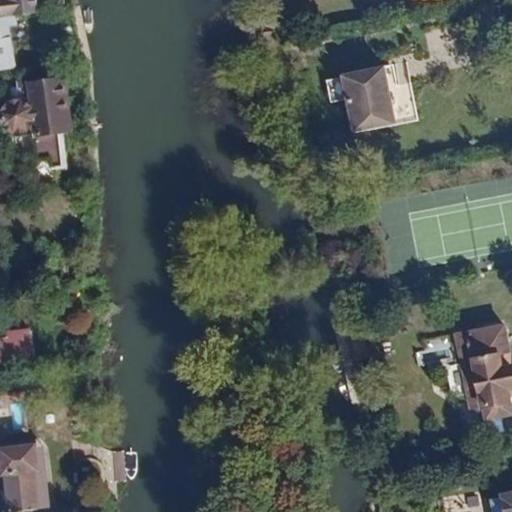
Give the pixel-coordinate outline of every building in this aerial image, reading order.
[(0,0),(0,17),(10,17),(42,14),(41,0),(0,0)] [(0,67),(15,66),(10,17),(0,17),(0,67)] [(363,59),(347,62),(352,88),(378,83),(375,67),(364,69),(363,59)] [(54,88),(54,84),(20,86),(21,105),(8,106),(0,114),(1,128),(11,135),(12,153),(20,153),(20,155),(17,162),(17,172),(22,180),(27,185),(35,189),(47,187),(55,182),(59,176),(66,175),(57,108),(64,108),(63,88),(54,88)] [(511,416),(511,396),(510,386),(511,385),(511,353),(506,326),(460,336),(466,375),(479,373),(490,421),(511,416)] [(9,341),(0,341),(0,362),(11,362),(9,341)] [(38,445),(1,449),(7,510),(40,506),(36,471),(40,470),(38,445)]
